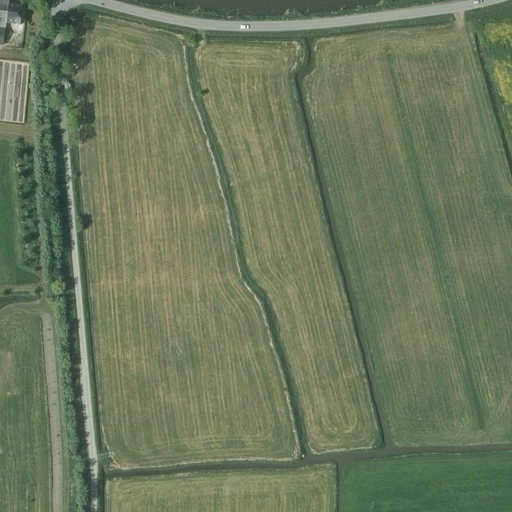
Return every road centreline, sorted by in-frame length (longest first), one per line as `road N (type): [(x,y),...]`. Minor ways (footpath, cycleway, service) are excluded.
road 1 (unclassified): [(93,511),(58,0)]
road 2 (tertiary): [(93,0),(228,26),(313,24),(490,0)]
